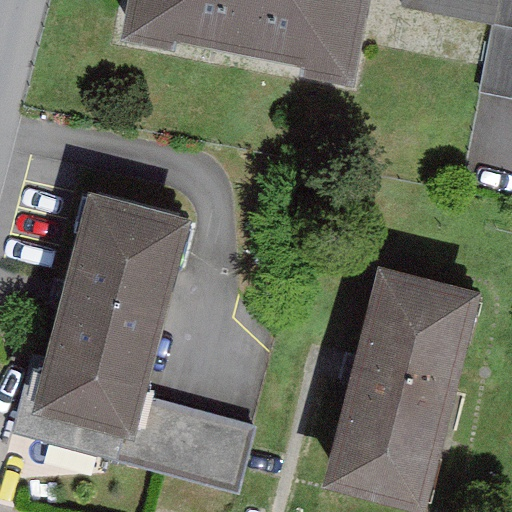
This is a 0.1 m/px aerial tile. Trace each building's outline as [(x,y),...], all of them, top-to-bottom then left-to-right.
[(129,0),(121,40),(353,87),(370,0),(129,0)] [(511,91),(511,0),(405,0),(405,1),(492,14),(481,87),(511,91)] [(213,205),(105,181),(58,390),(54,405),(162,429),(169,399),(213,205)] [(433,511),(483,292),(375,268),(324,492),(411,511),(433,511)] [(260,422),(169,399),(162,429),(54,405),(58,390),(33,384),(21,433),(243,491),(260,422)]
